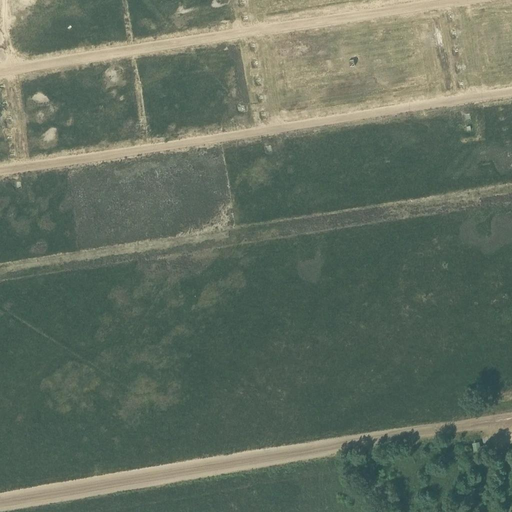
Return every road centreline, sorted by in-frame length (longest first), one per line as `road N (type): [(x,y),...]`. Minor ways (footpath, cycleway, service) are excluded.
road 1 (track): [(0,503),(511,418)]
road 2 (track): [(0,170),(511,92)]
road 3 (track): [(0,71),(445,0)]
